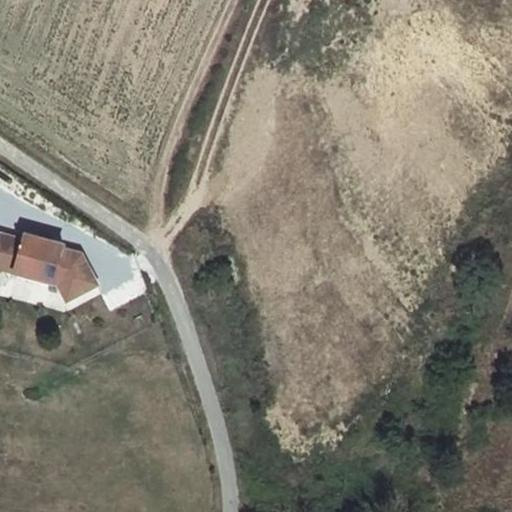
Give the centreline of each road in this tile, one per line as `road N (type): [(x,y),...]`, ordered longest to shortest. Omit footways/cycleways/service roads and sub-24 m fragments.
road 1 (unclassified): [(229,511),(223,453),(171,287),(143,249)]
road 2 (track): [(143,249),(168,138),(226,0)]
road 3 (track): [(143,249),(0,150)]
